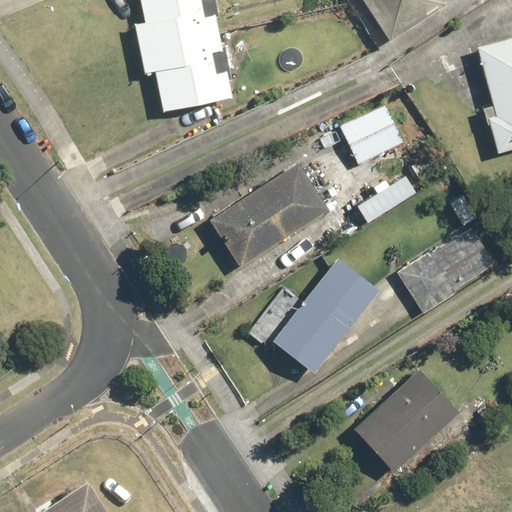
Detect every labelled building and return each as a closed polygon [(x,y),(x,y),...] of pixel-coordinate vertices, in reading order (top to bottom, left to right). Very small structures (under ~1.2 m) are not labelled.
[(144,0),(162,110),(235,98),(218,0),(144,0)] [(449,1),(447,0),(365,0),(392,39),(449,1)] [(511,35),(471,47),(500,146),(511,142),(511,35)] [(387,102),(339,122),(356,160),(403,140),(387,102)] [(450,165),(437,147),(409,166),(422,184),(450,165)] [(298,159),(210,215),(240,263),(329,207),(298,159)] [(466,190),(447,203),(460,223),(479,211),(466,190)] [(480,223),(402,268),(425,307),(503,263),(480,223)] [(340,255),(278,335),(320,366),(381,287),(340,255)] [(421,366),(358,427),(398,468),(461,407),(421,366)] [(511,497),(480,462),(425,511),(508,511),(511,509),(511,497)] [(107,511),(92,487),(49,511),(107,511)]
